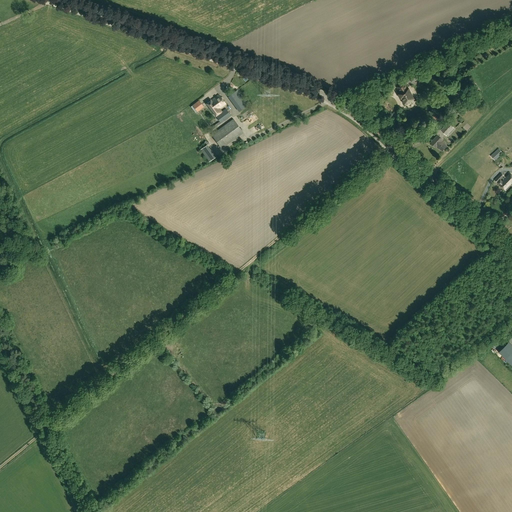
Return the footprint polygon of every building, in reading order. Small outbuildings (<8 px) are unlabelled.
[(417,72),(409,77),(412,82),(413,82),(411,79),(416,76),(417,78),(419,76),(417,72)] [(417,88),(425,85),(421,77),(414,80),(417,88)] [(406,105),(411,102),(410,100),(414,98),(408,87),(407,87),(404,83),(397,86),(401,92),(399,93),(401,98),(402,98),(406,105)] [(245,101),(237,91),(228,97),(236,108),(245,101)] [(219,110),(226,104),(219,95),(211,101),(211,99),(206,103),(221,124),(231,116),(226,109),(221,113),(219,110)] [(199,101),(193,106),(198,112),(204,107),(199,101)] [(244,133),(234,119),(212,135),(222,149),(244,133)] [(454,128),(448,123),(441,131),(447,136),(454,128)] [(443,141),(438,136),(431,143),(436,147),(437,146),(442,151),(447,146),(442,141),(443,141)] [(208,145),(201,150),(209,162),(216,157),(208,145)] [(499,149),(491,156),(495,161),(503,154),(499,149)] [(511,184),(511,175),(509,173),(502,181),(501,180),(504,176),(501,173),(494,180),(506,191),(511,184)]
